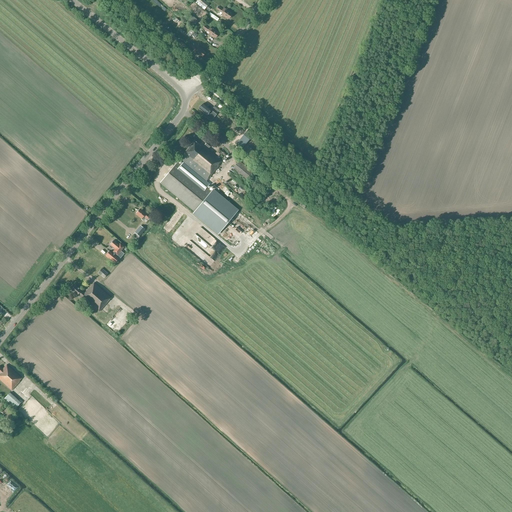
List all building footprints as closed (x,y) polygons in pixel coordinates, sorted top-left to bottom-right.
[(218,7),(217,9),(219,11),(217,14),(221,16),(222,16),(227,19),(228,18),(229,19),(232,15),(230,14),(231,13),(226,10),(223,8),(222,10),(218,7)] [(219,18),(210,12),(208,15),(217,21),(219,18)] [(191,15),(186,22),(193,27),(198,20),(191,15)] [(217,33),(218,32),(213,29),(212,31),(205,26),(203,28),(210,33),(208,35),(213,38),(214,37),(215,38),(218,34),(217,33)] [(204,52),(204,51),(199,48),(195,54),(200,57),(201,56),(202,57),(205,53),(204,52)] [(199,109),(204,113),(202,115),(205,117),(211,121),(216,115),(211,111),(210,110),(202,104),(199,109)] [(200,146),(194,141),(184,153),(183,155),(179,160),(183,163),(180,166),(177,163),(160,183),(194,212),(192,214),(218,235),(238,210),(213,189),(211,192),(193,177),(196,174),(206,182),(219,166),(218,165),(221,161),(219,159),(220,158),(222,159),(226,155),(219,149),(215,154),(218,156),(217,157),(207,149),(211,146),(207,142),(203,147),(201,145),(200,146)] [(251,152),(247,149),(243,155),(246,158),(251,152)] [(248,181),(254,174),(239,161),(232,169),(248,181)] [(233,174),(229,178),(244,194),(248,190),(233,174)] [(151,218),(143,211),(143,212),(139,209),(136,214),(142,219),(144,216),(149,220),(151,218)] [(188,217),(171,238),(177,243),(194,222),(188,217)] [(167,237),(177,222),(171,219),(161,234),(167,237)] [(300,237),(304,242),(318,227),(314,223),(300,237)] [(145,229),(140,225),(134,233),(135,233),(133,235),(137,239),(139,236),(139,237),(145,229)] [(190,241),(193,243),(192,244),(197,247),(209,233),(201,227),(190,241)] [(235,242),(239,238),(234,234),(230,238),(235,242)] [(123,249),(113,240),(110,245),(112,247),(115,249),(111,253),(109,251),(106,255),(115,263),(119,259),(116,257),(123,249)] [(189,284),(193,279),(166,258),(163,263),(189,284)] [(108,274),(102,268),(97,273),(104,279),(108,274)] [(111,298),(94,283),(84,294),(81,291),(75,285),(71,290),(77,296),(78,294),(98,312),(111,298)] [(0,381),(12,391),(20,382),(19,381),(22,378),(7,365),(3,369),(0,366),(0,381)] [(21,403),(10,392),(4,399),(15,409),(21,403)]
